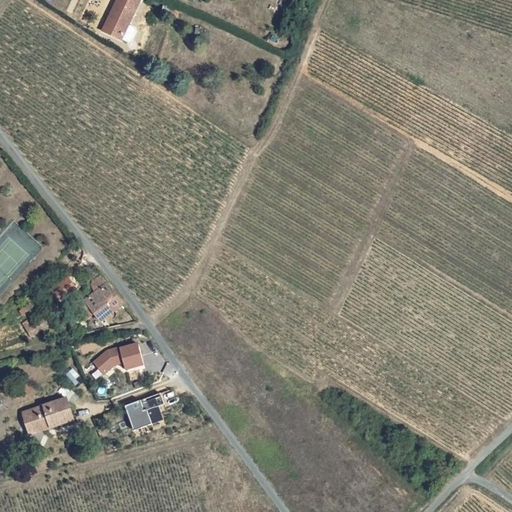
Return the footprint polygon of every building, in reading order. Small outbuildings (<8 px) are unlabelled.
[(98,30),(121,40),(124,40),(129,30),(128,26),(122,24),(133,1),(130,0),(108,0),(102,15),(104,16),(98,30)] [(68,274),(52,292),(64,303),(80,286),(68,274)] [(93,322),(115,304),(99,284),(76,301),(93,322)] [(141,342),(121,347),(128,371),(148,366),(141,342)] [(95,356),(100,373),(126,366),(120,348),(95,356)] [(127,405),(136,430),(167,420),(158,394),(127,405)] [(37,426),(38,433),(66,424),(60,402),(40,408),(34,405),(31,412),(16,416),(21,432),(37,426)] [(21,432),(23,438),(38,433),(37,426),(21,432)]
